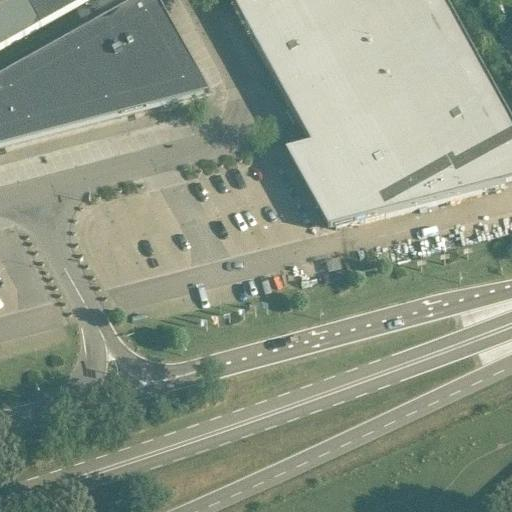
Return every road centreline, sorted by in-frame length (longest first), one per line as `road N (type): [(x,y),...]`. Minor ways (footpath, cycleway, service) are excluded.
road 1 (primary): [(0,501),(246,425),(511,325)]
road 2 (residential): [(30,190),(239,134),(250,101),(195,0)]
road 3 (primary): [(183,511),(511,361)]
road 4 (primary): [(511,289),(172,380)]
road 5 (residential): [(101,337),(30,190)]
road 6 (primary): [(172,380),(55,409)]
